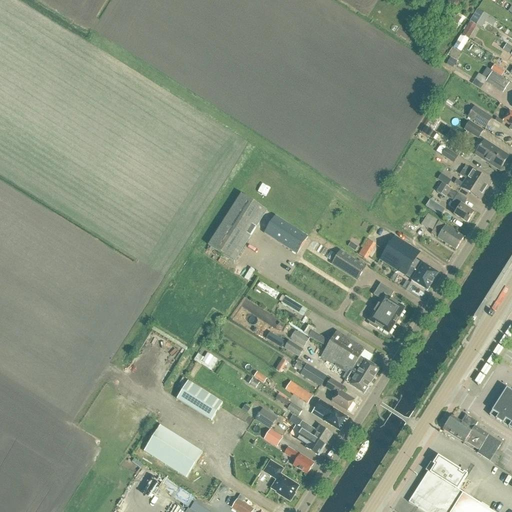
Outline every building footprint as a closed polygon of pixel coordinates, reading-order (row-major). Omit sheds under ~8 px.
[(497,9),(509,15),(511,10),(511,8),(501,2),(497,9)] [(477,25),(476,26),(482,29),(482,28),(486,23),(489,17),(484,14),(483,15),(477,25)] [(461,19),(455,15),(451,21),(457,25),(461,19)] [(469,39),(462,35),(460,40),(466,44),(469,39)] [(489,51),(486,55),(494,61),(497,57),(489,51)] [(511,85),(511,84),(511,77),(504,73),(501,78),(511,85)] [(503,94),(509,85),(492,74),(486,83),(503,94)] [(486,130),(492,119),(474,108),(468,119),(486,130)] [(450,119),(452,113),(444,110),(442,117),(450,119)] [(511,112),(509,110),(503,121),(511,126),(509,130),(511,131),(511,112)] [(433,141),(437,136),(430,131),(437,120),(433,117),(422,134),(433,141)] [(479,141),(484,132),(469,123),(464,131),(479,141)] [(500,171),(509,157),(484,141),(475,156),(500,171)] [(454,165),(458,158),(441,147),(436,153),(454,165)] [(419,156),(424,158),(428,151),(423,148),(419,156)] [(426,157),(424,162),(439,168),(441,164),(426,157)] [(460,176),(466,180),(486,193),(492,184),(466,167),(460,176)] [(428,188),(439,178),(433,172),(423,182),(428,188)] [(481,201),(486,193),(466,180),(463,184),(457,180),(454,184),(481,201)] [(436,192),(440,195),(445,198),(445,196),(454,202),(450,208),(456,212),(454,216),(467,224),(473,214),(464,207),(468,201),(442,184),(436,192)] [(235,263),(267,211),(242,195),(209,247),(235,263)] [(297,254),(308,237),(275,216),(264,233),(297,254)] [(431,241),(451,254),(459,242),(449,235),(453,229),(438,220),(431,230),(436,233),(431,241)] [(335,235),(325,251),(332,256),(342,240),(335,235)] [(418,271),(411,267),(420,252),(396,237),(380,261),(412,280),(411,281),(427,292),(439,274),(423,263),(418,271)] [(358,279),(366,268),(340,252),(333,263),(358,279)] [(232,284),(237,274),(232,271),(227,282),(232,284)] [(257,289),(276,300),(280,294),(261,283),(257,289)] [(389,334),(405,309),(390,300),(394,293),(381,284),(374,296),(382,301),(369,322),(371,323),(369,325),(377,330),(378,328),(389,334)] [(363,287),(356,300),(362,303),(369,290),(363,287)] [(298,315),(303,318),(308,311),(286,298),(282,305),(298,315)] [(316,331),(308,327),(307,329),(303,335),(308,338),(312,332),(315,334),(316,331)] [(330,343),(326,350),(351,366),(355,368),(352,372),(371,384),(380,370),(361,358),(366,350),(337,332),(330,343)] [(304,349),(309,341),(296,333),(291,341),(304,349)] [(275,336),(271,343),(282,350),(286,343),(275,336)] [(319,336),(315,343),(326,350),(330,343),(319,336)] [(504,336),(499,344),(504,347),(509,339),(504,336)] [(299,359),(304,351),(290,342),(285,350),(299,359)] [(498,345),(493,353),(496,355),(498,356),(503,348),(501,347),(498,345)] [(351,366),(326,350),(321,358),(346,374),(343,379),(346,381),(345,383),(364,395),(371,384),(352,372),(355,368),(351,366)] [(492,354),(487,363),(490,365),(492,366),(497,358),(495,356),(492,354)] [(218,361),(207,355),(205,360),(198,356),(194,363),(212,373),(218,361)] [(263,374),(269,362),(262,359),(256,370),(263,374)] [(281,375),(288,365),(283,361),(276,371),(281,375)] [(301,373),(304,368),(297,364),(295,368),(301,373)] [(486,364),(481,372),(484,374),(486,376),(491,368),(489,366),(486,364)] [(321,389),(328,378),(307,365),(300,375),(321,389)] [(246,385),(250,380),(239,373),(235,378),(246,385)] [(257,374),(253,378),(258,382),(262,377),(257,374)] [(480,374),(475,382),(478,384),(480,385),(485,377),(483,376),(480,374)] [(347,412),(354,401),(342,394),(346,388),(331,379),(325,389),(336,395),(332,403),(347,412)] [(259,385),(252,381),(249,385),(249,386),(256,390),(259,385)] [(212,423),(223,404),(189,382),(177,401),(212,423)] [(308,405),(313,397),(298,388),(293,396),(308,405)] [(511,392),(507,389),(489,416),(511,430),(511,392)] [(262,398),(259,402),(269,408),(272,404),(262,398)] [(340,432),(348,419),(320,401),(312,415),(340,432)] [(289,410),(292,405),(286,402),(283,406),(289,410)] [(299,418),(303,412),(292,405),(289,410),(288,411),(299,418)] [(246,407),(242,413),(247,416),(251,410),(246,407)] [(270,431),(278,420),(263,410),(256,422),(270,431)] [(478,423),(466,416),(461,423),(451,417),(443,430),(464,444),(465,442),(479,451),(478,454),(490,462),(501,444),(475,427),(478,423)] [(299,428),(327,445),(333,435),(319,426),(316,431),(314,429),(314,430),(302,422),(299,428)] [(293,436),(296,429),(283,423),(280,430),(293,436)] [(187,480),(203,454),(161,427),(144,453),(187,480)] [(306,449),(311,452),(319,457),(327,445),(299,428),(298,429),(302,431),(296,441),(297,441),(302,444),(303,445),(306,447),(305,448),(306,449)] [(270,431),(264,440),(277,447),(282,439),(270,431)] [(307,476),(315,464),(300,455),(294,451),(289,448),(285,454),(291,457),(297,461),(293,467),(307,476)] [(460,472),(443,461),(441,461),(439,461),(437,461),(436,463),(435,465),(434,464),(409,504),(421,511),(491,511),(458,491),(467,476),(464,474),(463,475),(460,473),(461,471),(460,471),(460,472)] [(275,464),(268,475),(277,481),(271,489),(282,496),(282,497),(291,503),(296,495),(295,494),(300,487),(281,475),(284,470),(275,464)] [(257,479),(259,476),(250,469),(247,474),(254,480),(252,483),(259,489),(263,484),(257,479)] [(249,489),(251,477),(241,474),(238,487),(249,489)] [(146,485),(143,489),(154,497),(157,493),(146,485)] [(171,509),(176,497),(159,490),(155,502),(171,509)] [(237,511),(253,511),(254,511),(237,500),(232,508),(237,511)] [(194,503),(190,510),(193,511),(202,511),(204,509),(194,503)]
